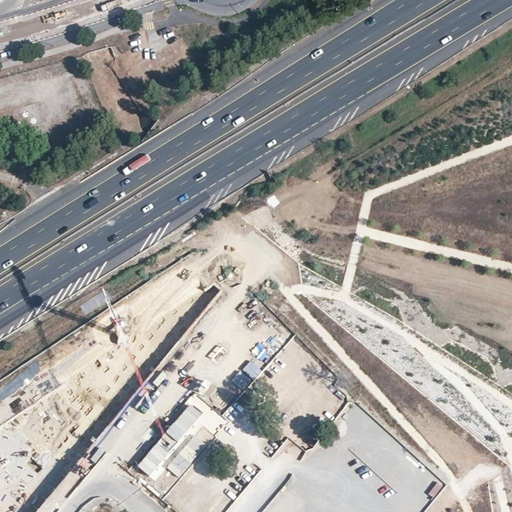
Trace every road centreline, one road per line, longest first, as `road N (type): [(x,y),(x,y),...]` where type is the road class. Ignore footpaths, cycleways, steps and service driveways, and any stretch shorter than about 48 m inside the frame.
road 1 (motorway): [(0,308),(493,0)]
road 2 (motorway): [(417,0),(0,257)]
road 3 (unknown): [(105,469),(260,257)]
road 4 (secondary): [(0,49),(165,0)]
